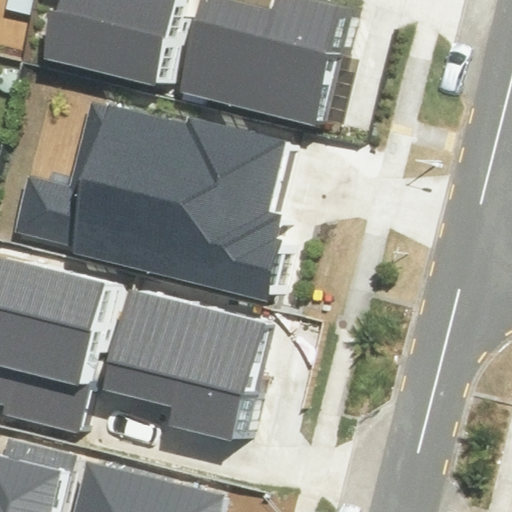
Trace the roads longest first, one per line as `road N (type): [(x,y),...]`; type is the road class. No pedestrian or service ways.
road 1 (residential): [(470,256),(407,511)]
road 2 (residential): [(511,86),(470,256)]
